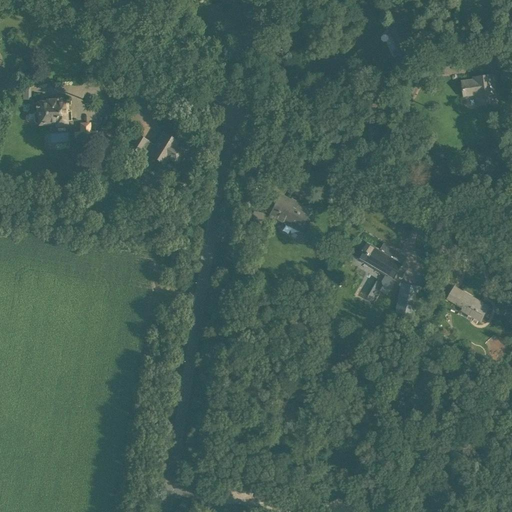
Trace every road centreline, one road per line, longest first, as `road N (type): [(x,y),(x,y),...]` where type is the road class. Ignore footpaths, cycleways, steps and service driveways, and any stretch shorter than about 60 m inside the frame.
road 1 (unclassified): [(165,511),(238,101)]
road 2 (unclassified): [(511,253),(238,101)]
road 3 (unclassified): [(238,101),(54,0)]
